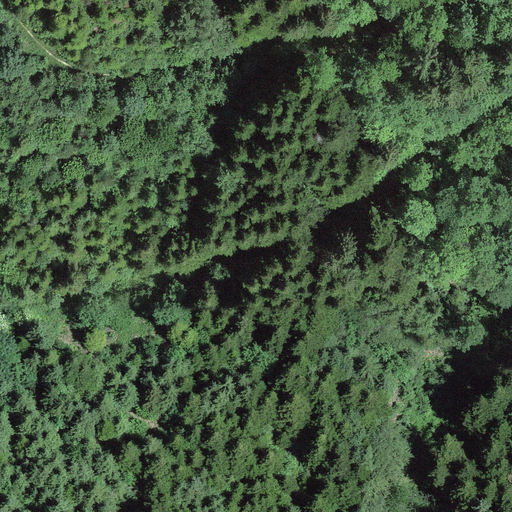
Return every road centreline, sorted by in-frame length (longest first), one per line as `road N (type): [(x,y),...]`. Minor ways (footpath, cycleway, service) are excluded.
road 1 (track): [(0,303),(196,260),(422,145),(511,85)]
road 2 (track): [(511,9),(433,6),(134,78),(94,75),(38,41),(2,0)]
